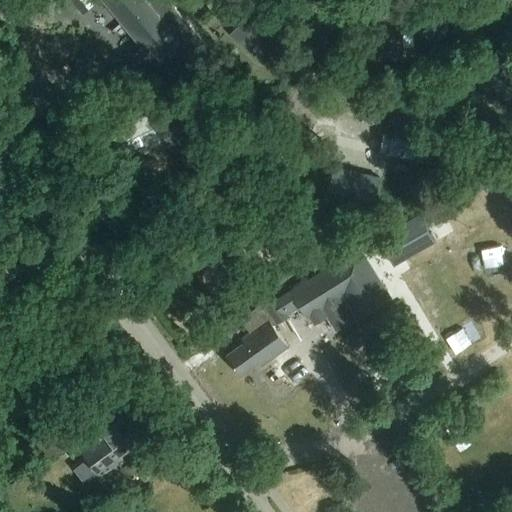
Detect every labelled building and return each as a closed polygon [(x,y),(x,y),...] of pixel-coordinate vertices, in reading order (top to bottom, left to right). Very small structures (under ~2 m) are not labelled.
[(51,12),(48,0),(7,0),(2,1),(6,22),(51,12)] [(94,3),(91,0),(72,0),(82,12),(94,3)] [(170,0),(104,0),(143,46),(139,50),(144,57),(148,53),(169,78),(209,45),(170,0)] [(266,49),(282,34),(267,18),(277,9),(267,0),(250,0),(250,1),(257,9),(232,33),(241,43),(252,34),(266,49)] [(430,20),(431,21),(440,16),(434,4),(425,9),(430,20)] [(403,14),(377,13),(376,55),(403,56),(403,14)] [(431,49),(431,61),(449,62),(449,50),(445,50),(445,45),(435,45),(435,49),(431,49)] [(511,96),(511,66),(509,58),(486,65),(497,101),(511,96)] [(112,131),(125,152),(157,133),(143,111),(112,131)] [(386,124),(381,151),(439,165),(445,137),(386,124)] [(328,195),(373,206),(380,179),(335,167),(328,195)] [(378,237),(394,265),(437,240),(420,212),(378,237)] [(282,223),(272,234),(280,243),(291,232),(282,223)] [(213,247),(192,268),(204,280),(225,259),(213,247)] [(261,366),(288,347),(272,325),(273,325),(301,307),(308,318),(309,317),(314,325),(327,317),(335,330),(355,318),(390,297),(360,247),(261,308),(260,309),(259,307),(240,321),(249,334),(243,339),(246,342),(228,355),(241,375),(259,362),(261,366)] [(126,460),(122,454),(141,441),(117,405),(94,421),(102,433),(80,448),(101,477),(126,460)] [(49,455),(66,442),(49,418),(31,431),(49,455)]
